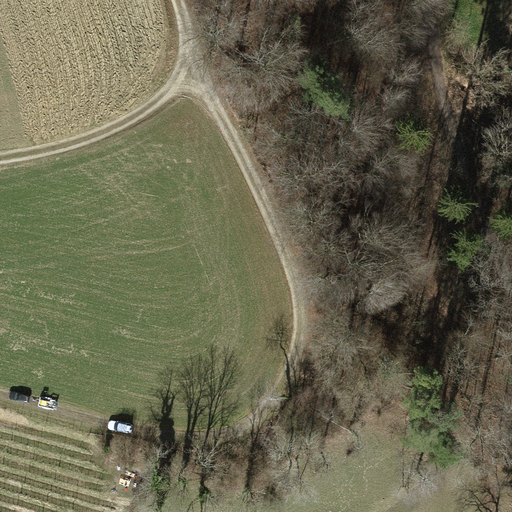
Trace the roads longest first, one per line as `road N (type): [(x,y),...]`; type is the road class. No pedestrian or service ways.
road 1 (track): [(0,392),(194,439),(242,430),(281,397),(303,322),(301,293),(280,225),(198,74)]
road 2 (track): [(432,0),(439,97),(511,281)]
road 3 (track): [(198,74),(88,136),(0,162)]
